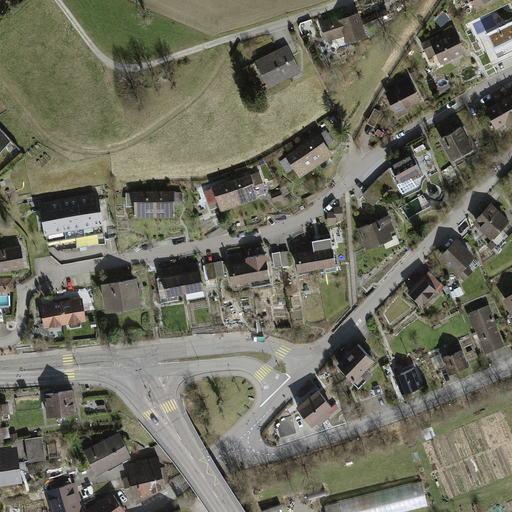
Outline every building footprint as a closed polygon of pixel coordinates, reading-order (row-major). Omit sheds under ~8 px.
[(461,0),(464,3),(467,0),(472,0),(479,11),(497,0),(461,0)] [(348,42),(366,36),(358,13),(350,16),(349,14),(321,23),(327,40),(345,34),(348,42)] [(377,13),(364,20),(367,27),(381,20),(377,13)] [(493,66),(511,56),(511,21),(487,33),(486,31),(479,34),(493,66)] [(436,55),(441,64),(466,52),(452,25),(443,30),(444,32),(421,43),(429,58),(436,55)] [(299,68),(288,46),(279,50),(280,52),(267,59),(266,57),(256,62),(262,74),(254,78),(260,90),(285,78),(284,76),(299,68)] [(385,92),(398,117),(409,111),(408,109),(422,102),(409,77),(394,84),(396,87),(385,92)] [(511,93),(486,108),(497,129),(506,124),(508,126),(511,124),(511,93)] [(382,112),(375,108),(367,123),(375,127),(382,112)] [(440,138),(452,160),(474,148),(461,127),(455,130),(452,126),(445,130),(447,135),(440,138)] [(0,151),(12,140),(0,127),(0,151)] [(302,144),(317,166),(335,154),(329,145),(335,141),(327,129),(321,133),(320,132),(302,144)] [(422,140),(413,144),(416,151),(425,146),(422,140)] [(317,166),(302,144),(286,155),(287,156),(280,161),(288,173),(295,168),(301,177),(317,166)] [(371,187),(381,195),(388,188),(400,186),(403,193),(417,185),(413,179),(423,173),(412,153),(400,160),(398,157),(397,157),(391,160),(391,161),(392,164),(391,165),(392,166),(379,178),(371,187)] [(232,179),(240,204),(260,197),(257,187),(265,184),(260,171),(252,174),(251,172),(232,179)] [(240,204),(232,179),(213,186),(213,187),(204,191),(209,204),(218,201),(222,211),(240,204)] [(285,186),(281,188),(285,195),(290,192),(285,186)] [(381,195),(371,187),(364,195),(373,203),(381,195)] [(434,188),(430,191),(430,196),(435,198),(439,195),(438,190),(434,188)] [(281,190),(271,194),(274,201),(284,198),(281,190)] [(99,192),(40,202),(49,247),(54,246),(59,250),(106,242),(99,192)] [(154,214),(154,192),(135,192),(135,194),(127,194),(127,204),(135,204),(136,215),(154,214)] [(174,192),(154,192),(154,214),(174,214),(174,203),(182,202),(182,193),(174,193),(174,192)] [(295,213),(309,207),(306,199),(291,205),(295,213)] [(432,208),(439,208),(439,202),(437,202),(434,201),(431,200),(429,199),(427,200),(430,205),(432,208)] [(494,238),(509,222),(491,205),(486,211),(483,209),(479,213),(482,216),(477,221),(494,238)] [(343,220),(342,206),(335,206),(335,211),(328,212),(328,225),(336,224),(336,220),(343,220)] [(367,249),(394,239),(391,232),(395,230),(389,215),(376,221),(375,219),(370,221),(371,223),(358,228),(367,249)] [(314,241),(319,268),(338,265),(332,237),(314,240),(314,241)] [(457,238),(439,258),(458,276),(476,257),(457,238)] [(300,272),(319,268),(314,241),(305,243),(305,241),(295,243),(300,272)] [(0,270),(25,267),(21,244),(5,246),(4,243),(0,244),(0,270)] [(290,250),(281,252),(283,265),(283,266),(293,264),(290,250)] [(283,265),(281,252),(281,251),(272,253),(275,266),(283,265)] [(251,280),(246,257),(240,258),(239,254),(229,256),(233,283),(251,280)] [(268,254),(246,257),(251,280),(271,276),(268,254)] [(223,260),(214,262),(217,277),(226,275),(223,260)] [(199,261),(181,265),(186,292),(205,289),(199,261)] [(217,277),(214,262),(206,263),(209,278),(217,277)] [(186,292),(181,265),(162,268),(168,295),(186,292)] [(443,286),(429,272),(422,278),(420,276),(412,283),(414,286),(409,291),(424,306),(443,286)] [(138,277),(102,283),(107,312),(143,305),(138,277)] [(0,290),(13,289),(12,279),(0,279),(0,290)] [(62,301),(65,324),(87,320),(83,298),(62,301)] [(41,305),(44,328),(65,324),(62,301),(41,305)] [(473,333),(480,350),(502,341),(493,319),(494,319),(488,305),(469,313),(474,325),(475,324),(478,330),(473,333)] [(359,344),(339,364),(353,377),(351,379),(359,387),(372,373),(365,366),(373,358),(359,344)] [(468,365),(461,350),(444,357),(442,352),(433,356),(439,370),(448,366),(450,372),(468,365)] [(404,392),(421,384),(414,368),(401,374),(399,370),(395,372),(404,392)] [(76,411),(73,390),(46,394),(49,415),(76,411)] [(319,390),(298,407),(311,423),(318,417),(320,420),(338,406),(335,403),(331,406),(319,390)] [(277,424),(281,436),(296,431),(291,416),(284,418),(277,424)] [(8,427),(0,428),(0,438),(10,436),(8,427)] [(130,452),(119,432),(93,446),(89,437),(80,439),(96,470),(130,452)] [(44,439),(26,441),(29,463),(47,461),(44,439)] [(0,488),(22,485),(17,450),(0,452),(0,488)] [(165,484),(159,458),(129,465),(136,499),(165,484)] [(87,511),(85,502),(80,506),(69,473),(45,481),(51,499),(43,499),(43,511),(87,511)] [(422,480),(324,505),(325,511),(401,511),(428,505),(422,480)] [(121,511),(125,509),(114,494),(109,498),(107,496),(87,511),(121,511)] [(275,502),(260,504),(261,511),(276,509),(275,502)]
